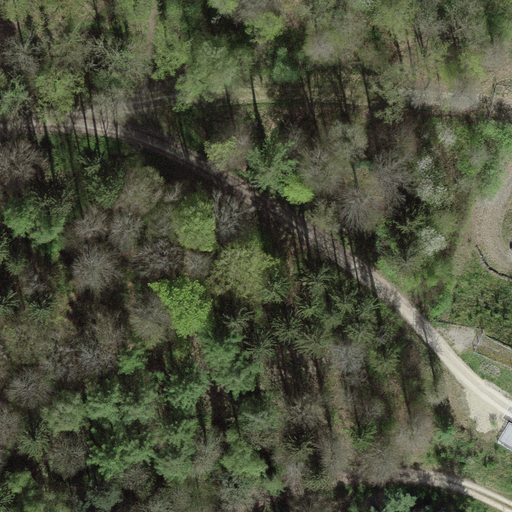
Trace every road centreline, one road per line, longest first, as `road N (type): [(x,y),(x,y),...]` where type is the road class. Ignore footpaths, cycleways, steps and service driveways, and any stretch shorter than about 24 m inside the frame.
road 1 (track): [(0,127),(223,94),(337,100),(511,145)]
road 2 (track): [(511,412),(449,384),(99,113)]
road 3 (track): [(511,511),(430,473),(352,474),(223,511)]
